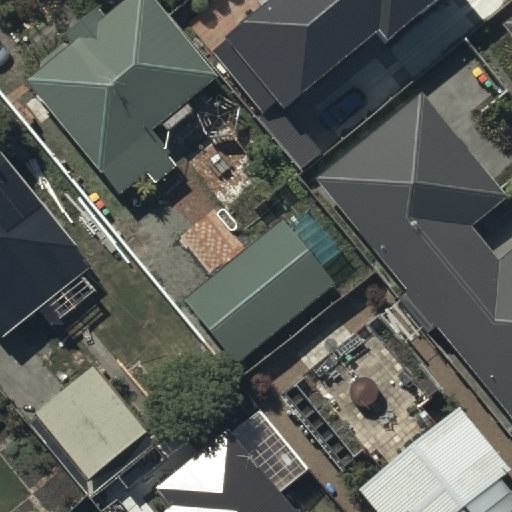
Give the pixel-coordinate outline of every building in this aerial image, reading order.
[(75,45),(25,85),(102,180),(105,177),(121,197),(147,176),(155,186),(177,168),(151,136),(163,126),(169,133),(191,115),(186,108),(216,84),(148,0),(138,0),(109,23),(100,12),(69,38),(75,45)] [(419,0),(429,11),(442,0),(419,0)] [(422,99),(316,186),(511,421),(511,250),(499,262),(472,230),(506,201),(422,99)] [(0,339),(2,342),(44,308),(51,317),(67,303),(61,296),(91,271),(0,160),(0,339)] [(332,287),(280,224),(184,303),(236,367),(332,287)] [(146,434),(92,370),(35,417),(89,481),(96,475),(106,487),(150,451),(140,439),(146,434)] [(455,402),(357,482),(380,511),(396,511),(407,503),(414,511),(511,511),(511,497),(494,475),(507,465),(455,402)] [(227,511),(313,511),(324,503),(269,438),(208,489),(227,511)]
